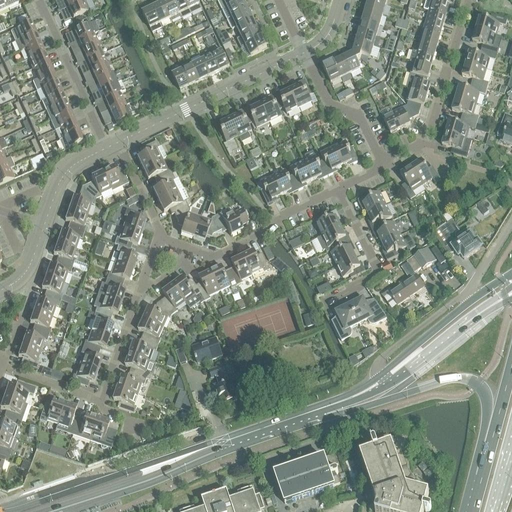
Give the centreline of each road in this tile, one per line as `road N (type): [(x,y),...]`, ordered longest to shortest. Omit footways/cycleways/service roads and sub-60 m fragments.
road 1 (secondary): [(213,445),(0,510)]
road 2 (primary): [(313,411),(357,408),(466,379),(486,395),(489,432)]
road 3 (residential): [(118,143),(302,51)]
road 4 (residential): [(162,239),(216,258),(337,191)]
road 5 (secondary): [(49,511),(213,445)]
road 6 (residential): [(101,402),(162,239)]
road 7 (residential): [(37,0),(106,148)]
road 8 (residential): [(414,148),(423,142),(469,0)]
road 9 (secondary): [(384,380),(405,374),(511,292)]
road 10 (residential): [(327,303),(377,272),(337,191)]
road 11 (residential): [(381,166),(359,120),(328,106),(302,51)]
road 12 (unclassified): [(471,288),(383,356),(384,380)]
